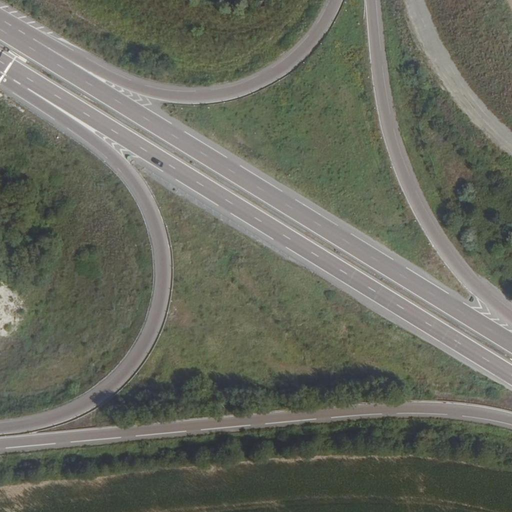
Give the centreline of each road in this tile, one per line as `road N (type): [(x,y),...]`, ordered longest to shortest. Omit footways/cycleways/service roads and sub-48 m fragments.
road 1 (trunk): [(511,343),(28,46)]
road 2 (trunk): [(31,81),(511,375)]
road 3 (trunk): [(0,443),(408,407),(511,420)]
road 4 (trunk): [(31,81),(122,169),(156,233),(158,295),(130,362),(74,409),(0,423)]
road 5 (trunk): [(511,315),(454,274),(394,167),(365,0)]
road 6 (trunk): [(329,0),(297,49),(232,89),(137,88),(28,46)]
